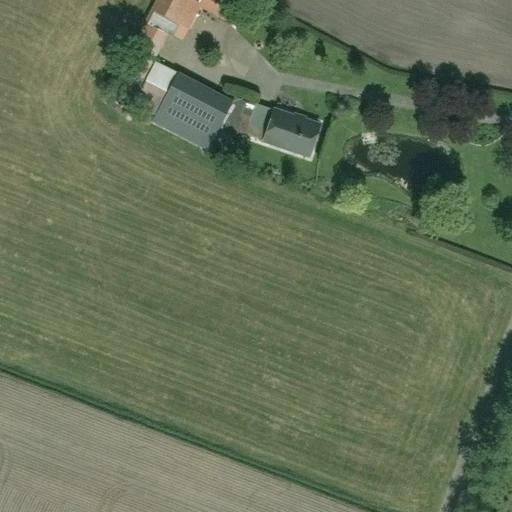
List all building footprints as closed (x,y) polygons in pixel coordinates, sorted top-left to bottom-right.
[(188,0),(156,0),(152,8),(177,21),(188,0)] [(216,0),(199,0),(197,4),(211,11),(216,0)] [(142,78),(165,34),(147,24),(111,92),(133,104),(146,80),(142,78)] [(213,92),(178,74),(159,110),(155,108),(148,120),(208,151),(215,136),(227,143),(247,104),(235,97),(232,103),(213,93),(213,92)] [(309,155),(320,124),(274,108),(264,140),(309,155)]
